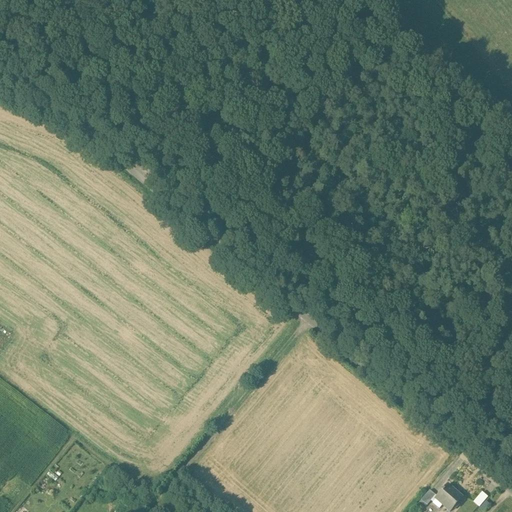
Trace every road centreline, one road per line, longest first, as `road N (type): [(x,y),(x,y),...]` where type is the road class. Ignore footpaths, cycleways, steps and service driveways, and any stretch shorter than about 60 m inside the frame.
road 1 (unclassified): [(0,57),(142,173),(511,504)]
road 2 (track): [(306,322),(165,490),(160,502),(170,511)]
